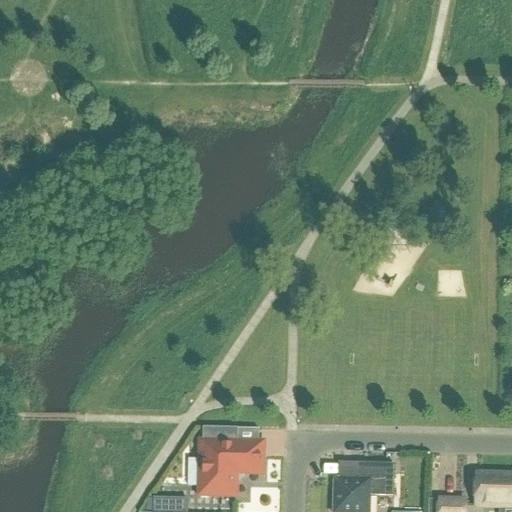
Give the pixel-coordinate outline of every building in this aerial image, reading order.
[(234,444),(234,442),(219,442),(219,444),(202,443),(202,460),(200,460),(200,486),(197,488),(197,496),(200,498),(208,499),(210,496),(235,497),(236,481),(233,478),(240,471),(243,474),(262,474),(262,444),(234,444)] [(369,511),(369,497),(393,497),(393,465),(361,465),(361,481),(334,480),(333,511),(369,511)] [(511,508),(511,476),(476,475),(475,507),(511,508)] [(171,511),(172,499),(154,498),(154,511),(171,511)] [(465,511),(466,499),(437,498),(436,511),(465,511)]
